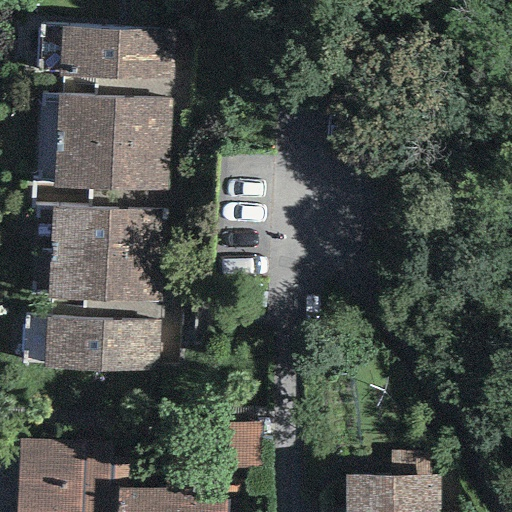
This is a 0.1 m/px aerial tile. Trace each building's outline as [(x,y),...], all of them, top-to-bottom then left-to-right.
[(174,31),(60,26),(58,75),(171,80),(174,31)] [(169,100),(56,96),(53,189),(166,193),(169,100)] [(160,303),(163,217),(48,213),(45,299),(160,303)] [(156,372),(158,322),(44,317),(42,367),(156,372)] [(262,422),(226,421),(225,468),(261,469),(262,422)] [(112,443),(18,439),(14,511),(225,511),(226,501),(189,499),(190,490),(165,489),(137,488),(139,459),(111,458),(112,443)] [(167,441),(165,489),(190,490),(192,442),(167,441)] [(438,511),(438,475),(343,476),(343,511),(326,511),(438,511)]
